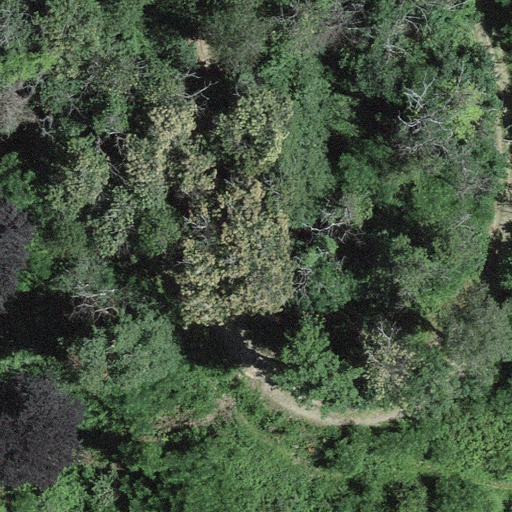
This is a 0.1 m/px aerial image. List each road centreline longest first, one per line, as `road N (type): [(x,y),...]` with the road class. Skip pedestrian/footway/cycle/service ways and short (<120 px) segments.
road 1 (track): [(210,300),(242,353),(307,412),(372,418),(427,400),(465,355),(482,303),(503,120),(477,0)]
road 2 (track): [(210,300),(0,195)]
